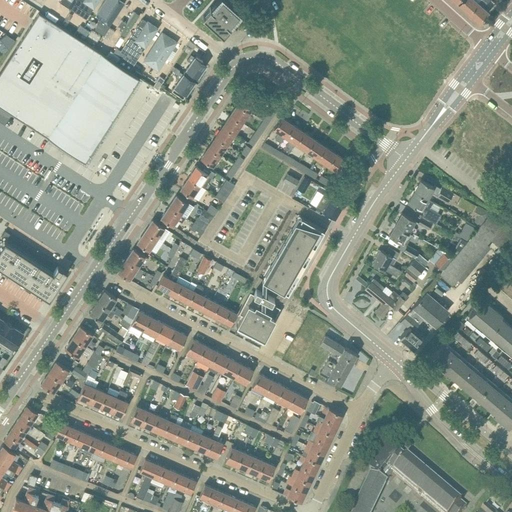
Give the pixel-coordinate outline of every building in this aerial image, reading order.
[(59,0),(59,1),(72,9),(75,5),(89,14),(98,0),(59,0)] [(111,21),(123,2),(119,0),(106,0),(98,12),(111,21)] [(218,0),(203,16),(222,33),(230,25),(229,25),(233,20),(234,20),(240,13),(225,0),(218,0)] [(461,0),(458,4),(469,13),(480,0),(461,0)] [(480,0),(469,13),(479,22),(488,12),(483,7),(487,2),(487,3),(489,0),(480,0)] [(59,6),(54,13),(74,26),(79,19),(59,6)] [(140,15),(134,11),(126,23),(122,20),(118,25),(123,29),(121,32),(126,36),(140,15)] [(39,12),(0,72),(0,105),(11,113),(48,137),(86,161),(139,78),(140,77),(130,71),(107,56),(41,14),(39,12)] [(77,30),(86,36),(89,31),(80,25),(77,30)] [(103,36),(108,39),(114,30),(109,27),(103,36)] [(88,36),(97,41),(100,36),(91,30),(88,36)] [(6,34),(0,39),(0,44),(6,51),(10,47),(15,39),(6,34)] [(186,44),(192,49),(195,45),(189,40),(186,44)] [(111,51),(107,56),(130,71),(133,65),(123,58),(125,54),(121,51),(116,48),(113,53),(111,51)] [(184,73),(183,74),(194,81),(203,69),(202,69),(206,64),(202,61),(203,61),(196,56),(196,57),(195,56),(195,57),(191,54),(187,60),(191,62),(183,73),(184,73)] [(183,74),(179,71),(180,70),(173,66),(170,69),(177,74),(175,77),(179,79),(172,90),(183,98),(191,86),(194,81),(183,74)] [(245,92),(238,103),(249,111),(256,100),(270,110),(275,103),(261,94),(257,100),(245,92)] [(238,103),(231,114),(242,122),(249,111),(238,103)] [(270,109),(263,120),(268,123),(275,113),(270,109)] [(231,114),(223,125),(234,133),(242,122),(231,114)] [(280,142),(285,135),(292,124),(282,117),(274,128),(279,132),(275,138),(280,142)] [(263,120),(256,131),(260,134),(268,123),(263,120)] [(284,148),(290,152),(303,132),(292,124),(285,135),(290,139),(284,148)] [(223,125),(216,136),(227,143),(234,133),(223,125)] [(256,131),(248,142),(253,145),(260,134),(256,131)] [(314,139),(303,132),(296,143),(307,150),(314,139)] [(216,136),(209,147),(220,154),(227,143),(216,136)] [(307,150),(317,157),(325,146),(314,139),(307,150)] [(265,141),(261,147),(273,154),(276,149),(265,141)] [(241,153),(246,156),(251,148),(246,145),(241,153)] [(317,157),(328,165),(336,154),(325,146),(317,157)] [(220,154),(209,147),(201,158),(212,165),(220,154)] [(276,149),(273,154),(283,159),(285,154),(278,149),(276,149)] [(336,154),(328,165),(339,172),(347,161),(336,154)] [(284,160),(293,165),(295,160),(287,155),(284,160)] [(239,156),(234,164),(238,167),(244,159),(239,156)] [(238,167),(234,164),(231,162),(223,173),(224,173),(222,177),(226,180),(227,179),(229,181),(238,167)] [(296,167),(304,172),(307,167),(299,162),(296,167)] [(196,165),(188,177),(200,185),(204,188),(208,183),(214,173),(200,163),(198,167),(196,165)] [(307,173),(315,178),(318,173),(310,168),(307,173)] [(283,180),(295,187),(299,180),(287,173),(283,180)] [(318,180),(326,185),(329,180),(321,175),(318,180)] [(200,185),(188,177),(180,189),(192,196),(200,185)] [(226,180),(215,196),(223,201),(224,201),(229,193),(235,185),(229,181),(227,179),(226,180)] [(421,179),(414,191),(428,198),(431,192),(436,195),(447,202),(453,191),(442,185),(440,188),(435,185),(433,187),(421,179)] [(414,191),(408,202),(416,207),(421,210),(425,212),(423,216),(436,224),(441,215),(430,209),(434,202),(428,198),(414,191)] [(324,193),(316,207),(323,211),(334,218),(342,204),(331,198),(324,193)] [(177,194),(169,206),(181,214),(188,202),(177,194)] [(211,203),(207,209),(214,214),(218,207),(211,203)] [(477,205),(473,212),(478,215),(475,220),(481,224),(489,211),(477,205)] [(181,214),(169,206),(161,217),(173,225),(177,219),(182,222),(185,218),(180,214),(181,214)] [(197,216),(193,222),(204,230),(214,214),(206,209),(204,208),(198,217),(197,216)] [(454,257),(443,271),(441,272),(440,274),(452,285),(458,279),(461,281),(491,246),(487,243),(490,239),(507,254),(511,247),(511,224),(494,209),(490,213),(484,221),(484,222),(481,224),(479,227),(477,229),(467,241),(454,257)] [(402,212),(395,223),(413,233),(412,232),(414,225),(412,224),(415,220),(402,212)] [(302,217),(265,281),(288,294),(324,230),(302,217)] [(417,223),(428,229),(432,223),(421,217),(417,223)] [(153,219),(145,230),(157,238),(164,227),(153,219)] [(455,235),(467,241),(477,229),(463,220),(456,232),(457,232),(455,235)] [(204,230),(193,222),(189,228),(197,233),(196,235),(188,230),(186,233),(197,240),(204,230)] [(413,233),(395,223),(389,234),(406,244),(413,233)] [(5,230),(2,235),(9,240),(10,239),(23,248),(25,244),(5,230)] [(157,238),(145,230),(137,242),(149,250),(157,238)] [(175,242),(171,248),(176,251),(179,245),(181,240),(179,244),(175,242)] [(0,244),(0,266),(37,291),(43,295),(49,299),(68,271),(58,265),(54,272),(52,274),(3,243),(2,246),(0,244)] [(28,245),(25,249),(52,266),(54,262),(28,245)] [(415,257),(425,266),(428,262),(418,253),(419,251),(407,245),(404,251),(415,257)] [(190,253),(198,258),(201,252),(193,247),(190,253)] [(133,248),(125,259),(137,267),(145,256),(133,248)] [(176,251),(171,248),(168,254),(173,257),(176,251)] [(373,263),(384,269),(398,277),(402,271),(392,265),(396,258),(380,249),(373,263)] [(443,253),(434,263),(436,265),(436,264),(441,268),(440,269),(443,271),(454,257),(450,254),(448,256),(443,252),(443,253)] [(197,269),(204,273),(211,259),(204,255),(197,269)] [(157,286),(170,292),(176,281),(179,275),(181,271),(187,260),(180,256),(169,277),(163,274),(157,286)] [(407,267),(417,276),(425,266),(415,257),(407,267)] [(137,267),(125,259),(118,271),(129,279),(135,271),(137,267)] [(214,266),(221,270),(224,265),(217,261),(214,266)] [(417,276),(407,267),(402,273),(413,282),(418,276),(417,276)] [(157,269),(153,277),(158,280),(162,272),(157,269)] [(357,275),(355,278),(366,288),(369,284),(357,275)] [(158,280),(153,277),(147,289),(152,292),(158,280)] [(366,288),(365,289),(382,303),(375,311),(382,317),(385,313),(386,314),(387,312),(392,306),(397,310),(403,302),(404,301),(408,296),(402,291),(399,295),(392,290),(392,291),(386,286),(385,287),(384,288),(373,279),(371,281),(369,284),(366,288)] [(170,292),(182,299),(188,287),(176,281),(170,292)] [(182,299),(194,305),(200,294),(199,293),(203,286),(197,283),(193,290),(188,287),(182,299)] [(239,314),(242,316),(269,330),(280,308),(272,304),(274,299),(256,289),(253,294),(250,292),(239,314)] [(132,322),(139,310),(139,308),(133,305),(127,316),(125,314),(124,316),(120,313),(122,311),(113,304),(117,298),(105,290),(97,301),(115,313),(122,318),(131,324),(132,322)] [(410,312),(413,315),(416,317),(417,317),(416,316),(420,311),(436,325),(447,312),(425,293),(410,312)] [(194,305),(206,311),(212,300),(200,294),(194,305)] [(479,296),(472,304),(476,307),(469,317),(511,353),(511,327),(501,318),(503,316),(479,296)] [(206,311),(218,318),(224,307),(212,300),(206,311)] [(97,301),(89,312),(97,318),(101,321),(106,314),(111,317),(115,313),(97,301)] [(224,307),(218,318),(230,324),(236,313),(224,307)] [(132,322),(143,328),(150,316),(139,310),(132,322)] [(409,327),(400,337),(414,349),(423,338),(413,330),(419,322),(408,312),(401,321),(409,327)] [(145,329),(142,335),(152,340),(153,341),(153,340),(156,335),(155,335),(162,322),(150,316),(143,329),(145,329)] [(242,316),(236,327),(263,341),(269,330),(242,316)] [(128,330),(131,324),(122,318),(119,323),(128,330)] [(0,344),(0,345),(13,325),(4,319),(4,320),(0,325),(0,344)] [(99,329),(120,343),(124,336),(104,322),(99,329)] [(155,335),(167,341),(174,328),(162,322),(155,335)] [(13,325),(0,345),(11,351),(14,346),(16,347),(20,341),(18,340),(23,332),(14,326),(13,325)] [(80,325),(73,336),(85,345),(92,333),(80,325)] [(174,328),(167,341),(180,348),(187,335),(174,328)] [(455,330),(451,334),(458,340),(462,335),(455,330)] [(469,336),(474,340),(478,335),(473,331),(469,336)] [(320,344),(332,350),(340,355),(344,346),(325,335),(320,344)] [(85,345),(73,336),(65,348),(77,356),(81,350),(89,355),(93,350),(90,348),(85,345)] [(186,351),(198,357),(204,344),(193,338),(186,351)] [(142,359),(148,362),(158,343),(153,340),(153,341),(152,340),(142,359)] [(99,344),(95,351),(100,354),(104,347),(99,344)] [(198,357),(210,363),(216,350),(204,344),(198,357)] [(344,346),(340,355),(332,350),(320,372),(328,376),(328,377),(340,383),(351,364),(354,365),(356,361),(353,359),(357,353),(344,346)] [(511,404),(441,346),(428,361),(439,370),(441,368),(495,414),(493,416),(503,424),(504,422),(510,427),(511,425),(511,404)] [(130,357),(132,352),(125,348),(122,354),(130,357)] [(210,363),(221,370),(228,357),(216,350),(210,363)] [(132,352),(130,357),(137,361),(139,355),(132,352)] [(100,354),(93,367),(96,369),(103,356),(100,354)] [(221,370),(233,376),(240,363),(228,357),(221,370)] [(56,360),(48,372),(61,381),(64,375),(69,369),(65,366),(56,360)] [(166,366),(158,362),(155,369),(163,372),(166,366)] [(88,363),(83,370),(88,373),(91,369),(93,366),(88,363)] [(240,363),(233,376),(246,383),(253,370),(240,363)] [(83,378),(86,380),(87,376),(88,374),(88,373),(87,372),(87,373),(76,365),(71,371),(83,379),(83,378)] [(122,385),(123,383),(128,372),(121,368),(115,382),(122,385)] [(129,368),(128,372),(123,383),(127,385),(132,374),(141,378),(143,374),(129,368)] [(88,374),(87,376),(95,379),(98,373),(91,369),(88,373),(88,374)] [(61,380),(49,372),(41,384),(53,392),(61,380)] [(174,372),(171,378),(178,381),(181,376),(174,372)] [(186,384),(197,390),(203,378),(192,372),(186,384)] [(252,386),(264,392),(271,379),(259,373),(252,386)] [(202,385),(208,388),(214,376),(208,374),(202,385)] [(69,378),(65,384),(71,387),(74,382),(69,378)] [(264,392),(276,398),(283,385),(271,379),(264,392)] [(154,380),(151,387),(157,389),(160,382),(154,380)] [(78,397),(89,401),(95,388),(84,384),(78,397)] [(276,398),(288,405),(295,391),(283,385),(276,398)] [(211,396),(220,401),(226,390),(216,386),(211,396)] [(72,388),(70,391),(77,397),(80,393),(72,388)] [(89,401),(100,406),(106,393),(95,388),(89,401)] [(117,398),(111,411),(122,415),(128,402),(123,400),(127,392),(120,389),(116,397),(117,398)] [(175,389),(171,398),(177,400),(180,392),(175,389)] [(295,391),(288,405),(301,411),(308,398),(295,391)] [(187,395),(180,392),(177,400),(174,406),(181,409),(187,395)] [(100,406),(111,411),(117,398),(116,397),(106,393),(100,406)] [(229,405),(235,408),(242,396),(235,393),(229,405)] [(321,403),(314,400),(313,401),(312,401),(308,410),(315,414),(321,403)] [(131,419),(141,424),(147,411),(144,410),(146,405),(138,401),(131,419)] [(197,413),(200,406),(195,403),(190,415),(196,417),(197,413)] [(27,405),(19,417),(30,424),(38,412),(27,405)] [(206,408),(200,406),(197,413),(203,416),(206,408)] [(251,415),(254,410),(247,406),(243,412),(251,415)] [(265,421),(272,424),(279,409),(273,406),(265,421)] [(325,406),(324,409),(327,411),(324,417),(338,424),(343,414),(330,408),(329,408),(325,406)] [(214,417),(220,420),(223,412),(217,410),(214,417)] [(141,424),(152,428),(158,416),(147,411),(141,424)] [(163,433),(174,438),(181,420),(182,420),(183,417),(171,412),(168,420),(163,433)] [(223,412),(220,420),(225,422),(229,415),(223,412)] [(264,415),(257,412),(254,417),(262,421),(264,415)] [(285,431),(291,434),(299,417),(293,414),(285,431)] [(152,428),(163,433),(168,420),(158,416),(152,428)] [(19,417),(11,428),(22,435),(30,424),(19,417)] [(316,425),(334,434),(338,424),(324,417),(321,424),(317,422),(316,425)] [(174,438),(184,442),(192,424),(182,420),(181,420),(174,438)] [(56,433),(68,439),(73,427),(61,422),(56,433)] [(184,442),(195,447),(201,434),(203,429),(192,424),(184,442)] [(211,439),(206,452),(217,456),(222,444),(216,441),(222,426),(217,424),(211,439)] [(253,427),(247,424),(244,432),(250,434),(253,427)] [(315,437),(329,444),(334,434),(316,425),(315,428),(318,430),(315,437)] [(68,439),(81,444),(86,433),(73,427),(68,439)] [(259,429),(253,427),(250,434),(255,437),(259,429)] [(22,435),(11,428),(4,440),(14,447),(22,435)] [(48,429),(45,434),(52,439),(55,434),(55,433),(48,429)] [(99,438),(86,433),(81,444),(79,449),(91,455),(93,450),(99,438)] [(195,447),(206,452),(211,439),(201,434),(195,447)] [(268,435),(265,442),(271,444),(274,437),(268,435)] [(274,437),(271,444),(277,447),(280,440),(274,437)] [(307,445),(324,453),(329,444),(315,437),(312,443),(308,442),(307,445)] [(26,438),(23,441),(35,450),(35,451),(41,455),(44,450),(38,446),(26,438)] [(99,438),(93,450),(106,455),(111,444),(111,443),(99,438)] [(41,441),(38,446),(44,450),(48,445),(41,441)] [(16,452),(3,443),(0,447),(0,498),(2,497),(0,495),(0,491),(3,488),(5,489),(6,490),(10,484),(9,483),(7,481),(6,480),(0,475),(4,470),(10,474),(11,475),(14,471),(17,473),(22,467),(18,465),(18,464),(11,459),(16,452)] [(372,511),(388,480),(387,479),(392,473),(439,511),(461,511),(467,506),(436,480),(437,479),(432,474),(431,476),(400,450),(399,452),(396,449),(391,445),(388,443),(387,443),(384,443),(380,445),(369,468),(377,472),(376,474),(370,472),(350,511),(372,511)] [(124,449),(111,444),(106,455),(119,461),(124,449)] [(306,456),(320,463),(324,453),(307,445),(305,448),(309,450),(306,456)] [(226,460),(236,465),(242,451),(231,446),(226,460)] [(136,455),(124,449),(119,461),(131,466),(136,455)] [(236,465),(247,470),(253,456),(242,451),(236,465)] [(284,458),(288,459),(290,460),(293,454),(287,451),(284,458)] [(302,454),(301,458),(304,459),(301,466),(315,473),(320,463),(306,456),(302,454)] [(247,470),(258,474),(264,461),(253,456),(247,470)] [(150,482),(153,476),(158,464),(145,458),(140,470),(147,473),(137,495),(143,498),(150,482)] [(53,459),(50,466),(56,468),(59,461),(53,459)] [(59,461),(56,468),(61,471),(64,463),(59,461)] [(264,461),(258,474),(269,479),(275,465),(264,461)] [(153,476),(151,481),(162,486),(165,481),(171,469),(158,464),(153,476)] [(294,471),(293,474),(310,482),(315,473),(301,466),(298,473),(294,471)] [(79,469),(76,476),(81,479),(84,472),(85,471),(79,469)] [(183,475),(171,469),(165,481),(178,487),(183,475)] [(84,472),(81,479),(87,481),(90,474),(84,472)] [(35,486),(38,477),(31,474),(28,484),(35,486)] [(293,474),(291,477),(295,478),(292,485),(306,492),(310,482),(293,474)] [(106,475),(103,482),(108,485),(111,477),(106,475)] [(196,480),(183,475),(178,487),(191,492),(196,480)] [(111,477),(108,485),(114,487),(117,479),(111,477)] [(205,484),(199,496),(212,501),(217,489),(205,484)] [(285,490),(284,493),(287,495),(288,495),(301,502),(306,492),(292,485),(289,492),(285,490)] [(12,511),(32,511),(36,504),(39,495),(34,494),(36,490),(28,487),(27,491),(24,499),(16,497),(11,511),(12,511)] [(212,501),(225,507),(230,495),(217,489),(212,501)] [(169,491),(162,507),(163,507),(168,509),(174,497),(175,494),(169,491)] [(36,504),(32,511),(53,511),(57,502),(53,500),(55,496),(47,494),(46,498),(43,506),(36,504)] [(225,507),(237,511),(243,500),(230,495),(225,507)] [(173,511),(178,511),(183,501),(174,497),(169,510),(173,511)] [(61,503),(57,502),(53,511),(66,511),(69,506),(68,506),(70,502),(62,499),(61,503)] [(243,500),(237,511),(252,511),(255,506),(243,500)]
